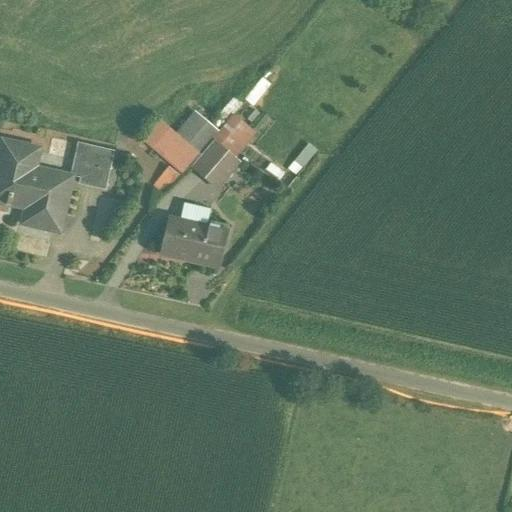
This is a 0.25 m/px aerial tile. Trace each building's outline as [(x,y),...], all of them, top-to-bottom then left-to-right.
[(147,144),(173,163),(157,184),(171,194),(216,135),(242,155),(260,132),(236,114),(223,130),(197,110),(181,131),(165,120),(147,144)] [(72,177),(35,169),(40,149),(2,141),(0,151),(0,198),(8,200),(7,205),(11,206),(13,195),(25,198),(23,206),(25,207),(26,204),(41,208),(36,227),(58,232),(62,215),(72,177)] [(215,142),(193,168),(205,178),(227,152),(215,142)] [(114,152),(79,144),(73,169),(83,171),(80,184),(105,189),(114,152)] [(313,145),(292,169),(299,175),(320,151),(313,145)] [(228,232),(169,218),(161,254),(219,268),(228,232)]
